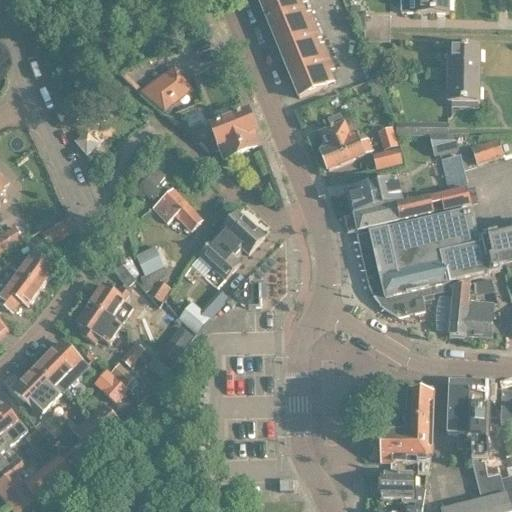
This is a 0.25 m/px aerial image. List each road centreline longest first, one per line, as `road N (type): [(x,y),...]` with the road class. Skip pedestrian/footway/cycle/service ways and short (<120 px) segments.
road 1 (residential): [(0,370),(47,321),(91,251),(89,223),(34,103)]
road 2 (residential): [(312,211),(227,0)]
road 3 (residential): [(328,511),(297,438),(292,359),(321,306)]
road 4 (residential): [(511,371),(415,363),(321,306)]
road 5 (residential): [(312,211),(284,222),(148,117)]
